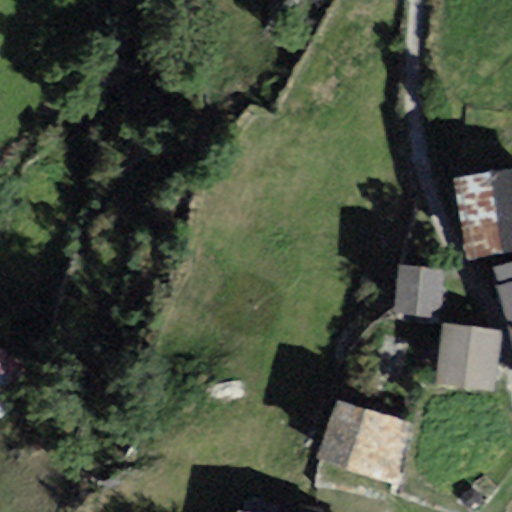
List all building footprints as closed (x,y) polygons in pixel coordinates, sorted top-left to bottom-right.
[(511,250),(511,169),(458,178),(469,256),(511,250)] [(429,275),(392,269),(384,313),(421,319),(429,275)] [(500,332),(447,327),(441,380),(495,385),(500,332)] [(35,379),(0,360),(0,430),(5,433),(35,379)] [(412,423),(345,400),(325,460),(391,483),(412,423)]
